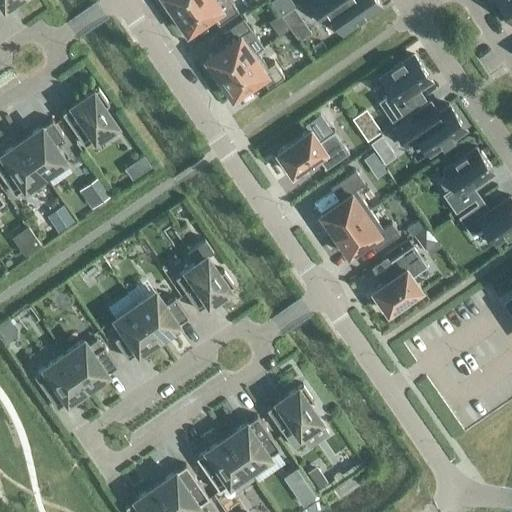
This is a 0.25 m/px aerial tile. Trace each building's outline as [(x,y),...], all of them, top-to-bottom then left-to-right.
[(0,0),(0,7),(1,7),(3,10),(16,0),(0,0)] [(165,0),(173,12),(189,0),(165,0)] [(206,0),(189,0),(173,12),(187,31),(212,14),(218,24),(238,10),(230,0),(210,0),(208,2),(206,0)] [(307,0),(307,1),(324,25),(331,20),(341,34),(381,6),(376,0),(307,0)] [(511,0),(496,0),(511,21),(511,19),(511,0)] [(287,25),(298,16),(292,7),(280,15),(287,25)] [(229,40),(205,57),(218,77),(256,50),(263,46),(250,27),(242,16),(223,30),(229,40)] [(256,50),(218,77),(232,96),(260,77),(267,87),(277,80),(256,50)] [(430,78),(414,54),(403,62),(402,60),(390,68),(391,69),(380,77),(391,92),(379,101),(392,120),(414,104),(406,94),(430,78)] [(115,123),(103,106),(108,102),(97,86),(61,111),(84,145),(115,123)] [(368,100),(353,110),(368,133),(383,123),(368,100)] [(418,136),(429,152),(440,144),(442,147),(454,139),(452,137),(464,128),(448,105),(437,112),(430,101),(394,125),(407,144),(418,136)] [(15,143),(38,176),(63,159),(54,146),(65,138),(51,118),(15,143)] [(320,139),(310,125),(273,150),(278,157),(277,158),(286,170),(289,168),(292,173),(318,156),(325,166),(347,151),(333,130),(320,139)] [(375,151),(386,144),(380,135),(369,143),(375,151)] [(38,176),(15,143),(0,153),(0,173),(14,193),(38,176)] [(127,158),(135,170),(155,158),(147,146),(127,158)] [(454,162),(443,169),(453,185),(441,193),(454,212),(476,197),(469,186),(492,170),(489,166),(490,165),(480,150),(479,151),(476,147),(465,154),(464,152),(453,160),(454,162)] [(364,182),(355,169),(331,186),(340,199),(319,214),(321,217),(319,219),(328,232),(330,230),(333,234),(369,208),(355,189),(364,182)] [(109,195),(97,177),(82,187),(94,205),(109,195)] [(511,198),(510,196),(487,211),(479,200),(457,215),(470,234),(482,226),(492,242),(504,234),(505,236),(511,231),(511,198)] [(73,220),(62,204),(46,214),(58,231),(73,220)] [(369,208),(333,234),(334,235),(332,237),(341,250),(343,249),(346,252),(371,235),(378,245),(397,231),(390,221),(382,227),(369,208)] [(416,219),(403,228),(409,237),(422,228),(416,219)] [(11,236),(24,255),(40,243),(28,225),(11,236)] [(386,314),(423,289),(413,274),(426,265),(412,244),(390,260),(397,270),(369,289),(372,295),(370,296),(381,311),(383,309),(386,314)] [(223,268),(217,272),(205,254),(174,276),(197,309),(233,284),(223,268)] [(154,290),(134,303),(157,337),(188,316),(174,296),(163,303),(154,290)] [(117,319),(106,327),(113,338),(127,358),(157,337),(134,303),(115,317),(117,319)] [(15,335),(16,330),(9,319),(0,325),(0,332),(6,341),(15,335)] [(83,339),(63,352),(86,386),(117,365),(103,345),(96,334),(85,342),(83,339)] [(63,352),(33,373),(56,406),(86,386),(63,352)] [(271,399),(274,402),(266,408),(280,427),(287,422),(299,438),(324,420),(310,400),(313,398),(302,383),(299,384),(297,381),(271,399)] [(226,435),(249,469),(279,448),(256,414),(226,435)] [(249,469),(226,435),(195,456),(218,489),(249,469)] [(346,488),(369,475),(358,456),(335,469),(346,488)] [(185,463),(155,484),(173,511),(185,511),(208,497),(185,463)] [(326,480),(316,465),(307,471),(317,487),(326,480)] [(295,467),(282,476),(302,504),(315,495),(295,467)] [(173,511),(155,484),(124,505),(129,511),(173,511)]
